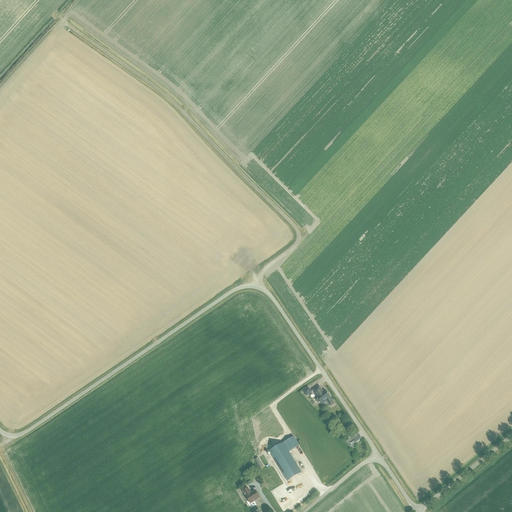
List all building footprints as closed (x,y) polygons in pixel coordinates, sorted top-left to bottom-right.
[(330,398),(331,397),(325,390),(323,392),(319,386),(313,390),(317,396),(316,396),(318,398),(316,400),(318,403),(320,402),(322,404),(326,401),(329,404),(332,401),(330,398)] [(312,393),(308,387),(303,391),(307,396),(312,393)] [(346,442),(350,447),(362,438),(357,431),(351,436),(351,437),(346,442)] [(289,452),(299,446),(293,437),(269,451),(287,482),(302,473),(289,452)] [(261,469),(265,467),(258,457),(255,460),(261,469)] [(250,504),(260,498),(255,491),(251,493),(247,488),(242,491),(250,504)] [(276,499),(282,497),(279,489),(273,491),(276,499)]
